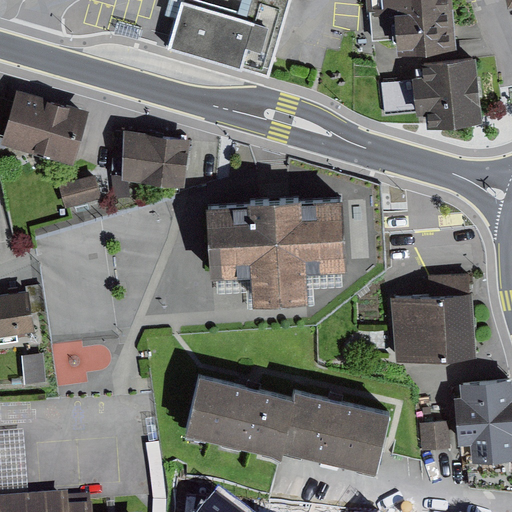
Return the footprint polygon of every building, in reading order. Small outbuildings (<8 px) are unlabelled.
[(247,0),(245,11),(205,0),(178,0),(166,43),(267,71),(287,0),(247,0)] [(451,0),(442,0),(370,6),(373,36),(398,34),(398,45),(456,40),(451,0)] [(413,76),(382,80),(385,110),(428,106),(429,121),(484,115),(477,49),(421,55),(423,68),(413,69),(413,76)] [(193,53),(190,61),(209,67),(211,58),(193,53)] [(89,104),(17,83),(2,137),(73,157),(89,104)] [(191,132),(127,126),(123,175),(186,180),(191,132)] [(95,171),(60,181),(66,204),(102,195),(95,171)] [(248,193),(207,196),(211,268),(254,266),(254,292),(308,288),(306,261),(345,259),(342,189),(302,190),(302,185),(274,185),(248,188),(248,193)] [(98,243),(99,277),(112,277),(110,242),(98,243)] [(431,287),(390,291),(396,356),(476,349),(470,269),(430,272),(431,287)] [(99,279),(100,305),(113,304),(112,279),(99,279)] [(29,283),(29,287),(33,310),(46,308),(42,281),(29,283)] [(29,287),(0,291),(0,342),(17,340),(16,329),(35,326),(33,310),(29,287)] [(53,346),(59,378),(112,369),(107,337),(53,346)] [(44,352),(23,354),(24,381),(46,380),(44,352)] [(255,377),(200,363),(186,421),(281,444),(283,437),(295,387),(255,377)] [(511,397),(510,375),(461,379),(462,394),(456,392),(458,413),(465,412),(511,408),(511,397)] [(283,437),(377,459),(391,402),(297,380),(295,387),(283,437)] [(511,408),(465,412),(458,413),(460,440),(471,440),(472,453),(511,450),(511,408)] [(448,418),(420,420),(422,446),(450,445),(448,418)] [(23,430),(0,431),(0,496),(29,494),(23,430)] [(158,439),(146,441),(154,500),(166,498),(158,439)] [(511,487),(511,450),(472,453),(466,454),(469,486),(511,487)] [(248,511),(217,490),(200,511),(248,511)] [(0,496),(0,511),(92,511),(91,494),(68,496),(67,491),(29,494),(0,496)]
